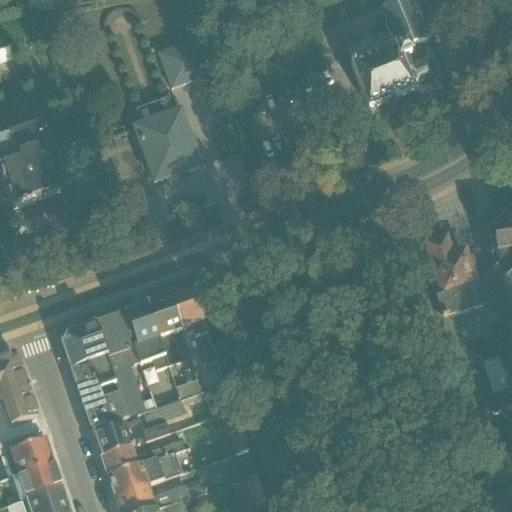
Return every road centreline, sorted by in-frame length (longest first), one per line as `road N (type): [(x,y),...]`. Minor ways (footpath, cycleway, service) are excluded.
road 1 (secondary): [(28,325),(391,195),(430,178),(511,120)]
road 2 (residential): [(28,325),(89,511)]
